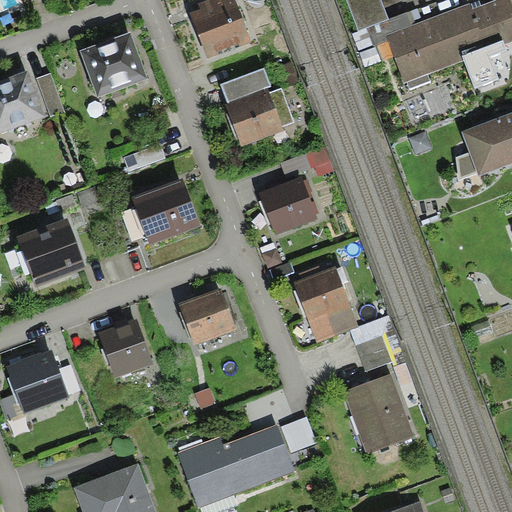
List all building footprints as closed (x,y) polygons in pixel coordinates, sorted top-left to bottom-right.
[(205,55),(243,41),(227,0),(223,0),(189,13),(205,55)] [(345,0),(358,32),(389,20),(381,0),(345,0)] [(470,2),(386,34),(405,83),(465,60),(475,88),(498,79),(489,56),(508,49),(506,44),(511,41),(511,7),(509,0),(495,0),(472,9),(470,2)] [(138,84),(123,42),(78,58),(93,100),(138,84)] [(267,92),(259,70),(215,87),(223,108),(267,92)] [(47,120),(59,116),(45,79),(33,83),(47,120)] [(0,137),(36,124),(20,82),(0,89),(0,137)] [(234,147),(273,132),(262,102),(223,117),(234,147)] [(511,163),(511,121),(463,141),(478,177),(511,163)] [(126,171),(156,158),(152,149),(122,161),(126,171)] [(306,176),(300,160),(278,169),(284,184),(306,176)] [(309,222),(295,187),(258,200),(272,236),(309,222)] [(189,225),(176,188),(130,204),(144,242),(189,225)] [(75,265),(61,227),(13,245),(27,283),(75,265)] [(276,265),(272,253),(261,257),(266,269),(276,265)] [(352,323),(333,273),(292,288),(311,338),(352,323)] [(228,327),(215,295),(178,310),(191,342),(228,327)] [(144,358),(133,326),(96,338),(107,370),(144,358)] [(53,375),(47,358),(7,372),(20,410),(74,391),(66,370),(53,375)] [(405,437),(383,378),(345,393),(367,451),(405,437)] [(182,471),(197,509),(289,471),(274,434),(182,471)] [(146,511),(132,473),(74,495),(79,511),(146,511)]
